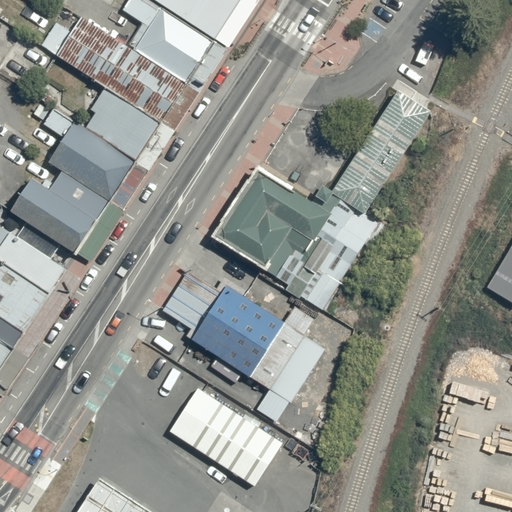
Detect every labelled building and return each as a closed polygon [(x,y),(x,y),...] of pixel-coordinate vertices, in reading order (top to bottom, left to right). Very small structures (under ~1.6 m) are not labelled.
[(128,47),(186,84),(198,66),(214,42),(148,0),(129,0),(123,10),(143,24),(128,47)] [(148,0),(214,42),(231,15),(240,0),(148,0)] [(106,88),(162,123),(186,84),(128,47),(81,18),(72,33),(57,56),(56,56),(106,88)] [(41,46),(57,56),(72,33),(57,23),(41,46)] [(85,129),(137,162),(162,123),(106,88),(91,110),(96,113),(85,129)] [(371,246),(384,225),(366,213),(431,113),(398,91),(332,192),(323,186),(313,203),(292,190),(294,188),(257,166),(248,181),(247,180),(220,223),(221,223),(211,238),(266,272),(267,272),(289,285),(285,291),(300,299),(301,297),(322,310),(365,243),(371,246)] [(65,139),(75,122),(54,109),(44,125),(65,139)] [(62,172),(111,203),(137,162),(85,129),(75,122),(65,139),(49,164),(62,172)] [(50,190),(99,222),(111,203),(62,172),(50,190)] [(32,179),(10,212),(77,255),(99,222),(50,190),(32,179)] [(0,341),(14,351),(67,271),(1,228),(0,229),(0,341)] [(315,320),(295,307),(284,323),(227,286),(220,297),(186,275),(163,311),(191,329),(186,337),(270,390),(257,410),(276,423),(290,402),(291,403),(326,350),(305,337),(315,320)] [(0,372),(14,351),(0,341),(0,372)] [(198,388),(170,432),(255,487),(283,444),(198,388)] [(156,511),(100,475),(75,511),(156,511)]
